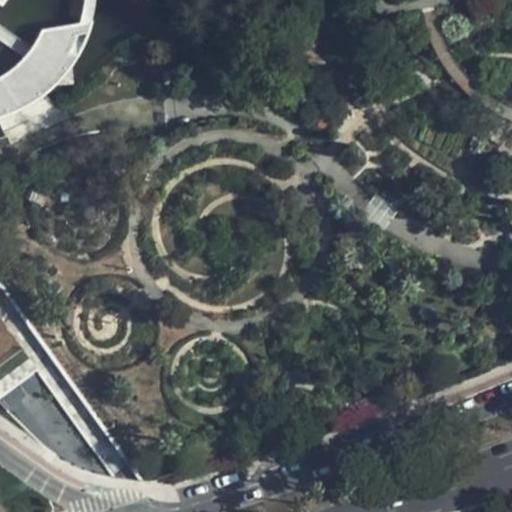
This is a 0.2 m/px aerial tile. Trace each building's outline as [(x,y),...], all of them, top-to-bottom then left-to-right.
[(0,0),(0,32),(31,54),(39,42),(0,14),(0,0),(3,2),(4,0),(0,0)] [(0,112),(25,103),(49,92),(77,50),(89,0),(82,0),(82,6),(80,15),(42,24),(39,42),(31,54),(4,75),(0,77),(0,112)] [(357,106),(356,103),(354,102),(352,102),(349,102),(348,103),(348,104),(347,107),(347,109),(349,110),(352,110),(354,110),(355,109),(357,106)] [(319,120),(330,123),(335,119),(336,111),(326,108),(319,120)] [(299,187),(298,189),(305,195),(307,194),(307,191),(304,189),(304,188),(303,187),(302,186),(299,187)] [(305,195),(298,189),(296,191),(299,196),(301,197),(305,195)]
